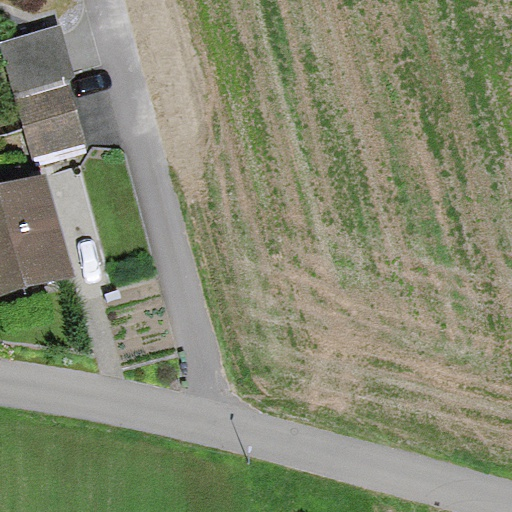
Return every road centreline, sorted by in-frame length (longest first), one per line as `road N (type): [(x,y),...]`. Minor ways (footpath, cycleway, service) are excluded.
road 1 (residential): [(206,423),(198,360),(100,0)]
road 2 (residential): [(206,423),(511,505)]
road 3 (residential): [(0,385),(206,423)]
